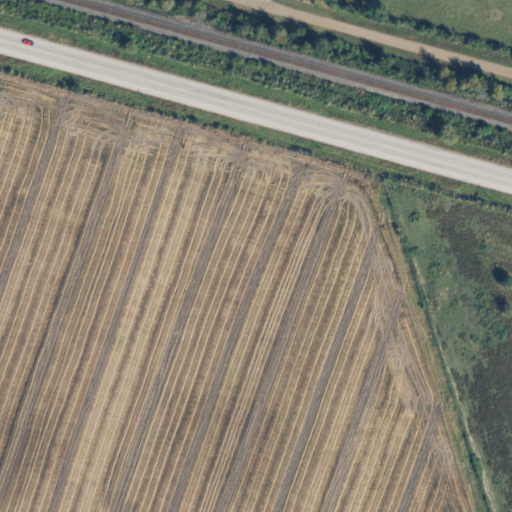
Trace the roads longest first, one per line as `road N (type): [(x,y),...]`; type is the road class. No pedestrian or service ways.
road 1 (primary): [(0,40),(511,180)]
road 2 (residential): [(511,67),(265,0)]
